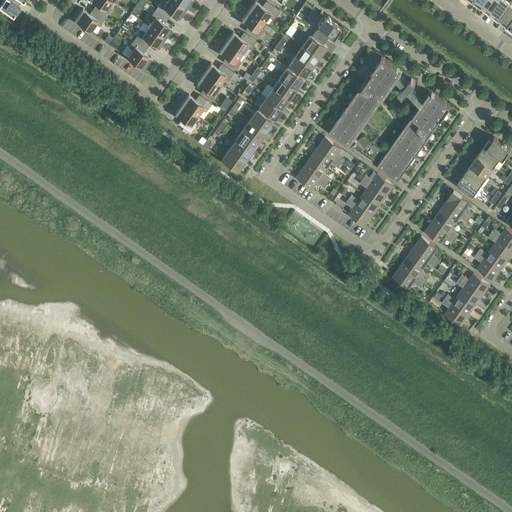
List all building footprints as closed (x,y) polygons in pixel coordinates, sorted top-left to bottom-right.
[(21,0),(0,0),(0,6),(9,13),(7,15),(11,17),(18,9),(16,7),(21,0)] [(108,5),(111,0),(92,0),(98,4),(94,9),(105,17),(111,8),(108,5)] [(178,16),(185,7),(175,0),(166,0),(165,1),(162,0),(160,0),(155,8),(166,16),(170,10),(178,16)] [(248,10),(264,21),(267,15),(274,18),(279,10),(267,1),(263,6),(254,0),(248,10)] [(490,11),(497,0),(484,0),(481,5),(490,11)] [(498,17),(510,0),(509,1),(507,0),(497,0),(490,11),(498,17)] [(507,24),(511,16),(511,0),(510,0),(498,17),(507,24)] [(190,2),(186,11),(191,13),(195,5),(190,2)] [(135,14),(138,7),(132,4),(129,11),(135,14)] [(105,17),(94,9),(91,14),(82,8),(74,19),(90,30),(95,23),(99,25),(105,17)] [(162,21),(166,16),(155,8),(149,16),(152,20),(148,25),(164,36),(171,27),(162,21)] [(260,26),(264,21),(248,10),(241,19),(250,25),(246,31),(257,38),(263,30),(260,26)] [(294,16),(300,20),(304,15),(298,11),(294,16)] [(314,31),(326,39),(329,34),(332,37),(340,26),(323,15),(316,25),(317,26),(314,31)] [(158,46),(164,36),(148,25),(145,31),(140,29),(134,37),(145,45),(149,40),(158,46)] [(226,41),(241,52),(245,47),(250,48),(256,40),(245,32),(241,38),(232,31),(226,41)] [(322,43),(326,39),(314,31),(311,35),(309,34),(302,44),(318,56),(326,46),(322,43)] [(103,39),(108,43),(112,37),(108,33),(103,39)] [(278,41),(282,44),(286,38),(282,35),(278,41)] [(109,43),(115,47),(119,42),(114,37),(109,43)] [(141,50),(145,45),(134,37),(128,46),(131,49),(127,56),(143,67),(150,57),(141,50)] [(237,57),(241,52),(226,41),(219,50),(228,56),(224,62),(235,69),(241,61),(237,57)] [(278,50),(282,44),(278,41),(273,47),(278,50)] [(312,66),(318,56),(302,44),(295,54),(312,66)] [(304,76),(312,66),(295,54),(288,64),(304,76)] [(381,56),(329,131),(347,144),(400,69),(381,56)] [(261,64),(266,67),(270,61),(266,58),(261,64)] [(203,72),(219,83),(223,78),(227,79),(233,71),(223,63),(219,69),(210,63),(203,72)] [(252,72),(256,75),(261,69),(256,66),(252,72)] [(279,77),(295,88),(303,78),(286,66),(279,77)] [(215,89),(219,83),(203,72),(197,81),(205,88),(201,93),(212,101),(218,92),(215,89)] [(252,81),(256,75),(252,72),(248,78),(252,81)] [(404,75),(396,84),(400,88),(398,90),(402,94),(407,90),(412,96),(415,92),(410,86),(415,82),(411,78),(409,80),(404,75)] [(288,98),(295,88),(279,77),(272,86),(288,98)] [(243,90),(247,93),(252,87),(248,84),(243,90)] [(281,108),(288,98),(272,86),(265,96),(281,108)] [(351,146),(397,179),(450,105),(431,91),(388,153),(363,135),(351,146)] [(181,103),(197,114),(201,109),(205,111),(211,102),(200,95),(196,100),(188,94),(181,103)] [(274,118),(281,108),(265,96),(258,106),(274,118)] [(231,106),(236,109),(240,103),(236,100),(231,106)] [(193,120),(197,114),(181,103),(174,113),(183,119),(179,124),(190,132),(196,124),(193,120)] [(231,115),(236,109),(231,106),(227,112),(231,115)] [(249,119),(265,130),(273,120),(256,109),(249,119)] [(258,140),(265,130),(249,119),(242,128),(258,140)] [(218,126),(222,129),(226,123),(222,120),(218,126)] [(217,135),(222,129),(218,126),(213,132),(217,135)] [(251,150),(258,140),(242,128),(235,138),(251,150)] [(207,139),(206,139),(201,135),(197,140),(202,144),(202,145),(206,148),(211,142),(207,139)] [(317,146),(341,162),(344,158),(337,153),(341,147),(325,135),(317,146)] [(484,144),(503,157),(510,147),(494,136),(491,139),(489,137),(484,144)] [(245,160),(251,150),(235,138),(228,148),(245,160)] [(503,158),(503,157),(484,144),(477,154),(494,166),(500,156),(503,158)] [(338,167),(341,162),(317,146),(310,156),(327,167),(331,162),(338,167)] [(237,170),(245,160),(228,148),(221,158),(237,170)] [(487,175),(494,166),(477,154),(470,164),(487,175)] [(323,173),(327,167),(310,156),(303,166),(327,182),(330,178),(323,173)] [(480,185),(487,175),(470,164),(463,173),(480,185)] [(324,187),(327,182),(303,166),(296,176),(313,188),(317,182),(324,187)] [(362,178),(386,194),(394,184),(377,172),(373,178),(365,173),(362,178)] [(473,195),(480,185),(463,173),(456,184),(473,195)] [(379,204),(386,194),(362,178),(359,182),(367,187),(363,193),(379,204)] [(490,192),(497,198),(501,192),(494,187),(490,192)] [(333,195),(339,199),(343,194),(337,190),(333,195)] [(446,200),(470,217),(473,212),(466,207),(470,201),(453,190),(446,200)] [(372,214),(379,204),(363,193),(358,198),(351,193),(348,197),(372,214)] [(365,225),(372,214),(348,197),(345,202),(352,207),(348,213),(365,225)] [(467,221),(470,217),(446,200),(439,210),(456,222),(460,216),(467,221)] [(451,227),(456,222),(439,210),(432,220),(456,237),(459,233),(451,227)] [(453,241),(456,237),(432,220),(425,230),(441,242),(445,236),(453,241)] [(491,232),(511,246),(511,231),(505,226),(501,232),(494,227),(491,232)] [(511,251),(511,246),(491,232),(486,228),(483,232),(488,236),(495,241),(491,247),(507,258),(511,251)] [(414,245),(437,262),(440,258),(433,253),(438,247),(421,235),(414,245)] [(434,266),(437,262),(414,245),(407,255),(423,267),(427,261),(434,266)] [(500,268),(507,258),(491,247),(487,252),(480,247),(477,252),(500,268)] [(493,279),(500,268),(477,252),(474,256),(481,261),(476,267),(493,279)] [(419,273),(423,267),(407,255),(400,265),(423,282),(426,278),(419,273)] [(420,286),(423,282),(400,265),(392,276),(409,287),(413,281),(420,286)] [(458,277),(482,294),(490,284),(473,272),(469,278),(461,273),(458,277)] [(475,304),(482,294),(458,277),(456,281),(463,286),(459,292),(475,304)] [(468,314),(475,304),(459,292),(454,298),(447,293),(444,297),(468,314)] [(461,324),(468,314),(444,297),(441,301),(448,306),(444,312),(461,324)]
